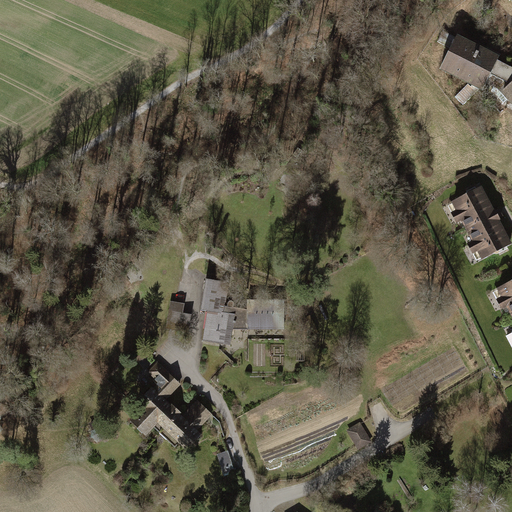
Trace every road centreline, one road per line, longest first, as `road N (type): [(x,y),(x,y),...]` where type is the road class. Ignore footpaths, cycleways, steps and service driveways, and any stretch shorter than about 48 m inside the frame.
road 1 (track): [(0,184),(23,187),(42,178),(180,83),(251,46),(301,0)]
road 2 (residential): [(175,360),(221,401),(256,511)]
